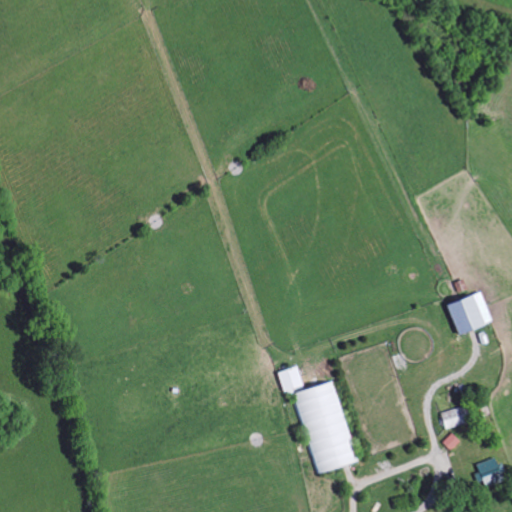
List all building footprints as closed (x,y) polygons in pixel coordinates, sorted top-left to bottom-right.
[(490,321),(478,291),(443,304),(455,335),(490,321)] [(301,388),(296,367),(276,371),(281,393),(301,388)] [(314,474),(355,463),(335,381),(293,391),(314,474)] [(442,429),(464,425),(461,408),(439,412),(442,429)] [(472,465),(479,487),(502,479),(495,457),(472,465)]
